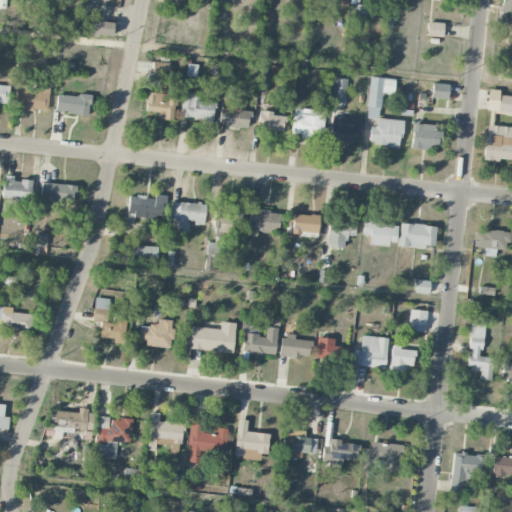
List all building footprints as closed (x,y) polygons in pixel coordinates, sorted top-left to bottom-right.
[(347,0),(334,0),(334,16),(347,16),(347,0)] [(511,0),(501,0),(500,21),(511,22),(511,0)] [(113,23),(90,20),(88,35),(111,38),(113,23)] [(444,23),(428,22),(426,36),(443,37),(444,23)] [(151,75),(169,77),(171,63),(152,61),(151,75)] [(395,79),(370,77),(366,118),(379,119),(381,93),(394,94),(395,79)] [(333,102),(346,103),(346,79),(334,78),(333,102)] [(49,83),(17,82),(16,109),(48,111),(49,83)] [(449,85),(432,83),(431,98),(447,99),(449,85)] [(0,103),(9,103),(9,86),(0,86),(0,103)] [(511,112),(511,96),(499,96),(499,90),(487,90),(487,112),(511,112)] [(174,121),(176,96),(147,93),(145,111),(159,113),(159,119),(174,121)] [(212,125),(214,103),(197,101),(198,95),(183,93),(181,117),(201,119),(201,124),(212,125)] [(56,94),(56,113),(89,115),(90,95),(56,94)] [(322,138),(324,111),(293,108),(291,135),(322,138)] [(248,110),(220,109),(220,127),(247,128),(248,110)] [(284,133),(285,116),(273,115),(273,111),(260,110),(258,131),(284,133)] [(330,141),(358,143),(359,119),(331,118),(330,141)] [(368,144),(399,148),(402,121),(376,118),(375,127),(370,127),(368,144)] [(411,149),(434,150),(434,140),(440,140),(441,125),(413,124),(411,149)] [(511,127),(486,126),(484,159),(511,161),(511,148),(511,147),(511,138),(510,138),(511,127)] [(14,176),(3,176),(3,199),(31,200),(31,180),(14,180),(14,176)] [(75,184),(40,183),(40,202),(75,203),(75,184)] [(129,196),(127,218),(163,221),(165,195),(155,194),(155,198),(129,196)] [(204,204),(171,202),(170,221),(177,222),(176,232),(187,233),(188,224),(203,224),(204,204)] [(233,226),(241,226),(241,207),(214,206),(213,236),(233,237),(233,226)] [(278,233),(279,211),(249,210),(247,236),(256,236),(256,232),(278,233)] [(291,235),(317,238),(319,216),(293,213),(291,235)] [(395,245),(397,223),(363,221),(362,235),(369,235),(369,244),(395,245)] [(345,247),(345,236),(354,236),(354,224),(327,223),(326,247),(345,247)] [(436,227),(400,223),(397,246),(425,249),(425,245),(433,246),(436,227)] [(483,256),(495,257),(496,250),(507,251),(509,232),(475,229),(473,247),(483,248),(483,256)] [(46,235),(35,235),(35,246),(46,246),(46,235)] [(132,261),(157,262),(157,247),(132,246),(132,261)] [(330,271),(319,270),(317,284),(329,285),(330,271)] [(415,293),(428,295),(429,282),(416,280),(415,293)] [(108,322),(109,299),(94,298),(93,321),(108,322)] [(31,314),(12,313),(12,307),(0,306),(0,318),(3,319),(3,329),(31,331),(31,314)] [(425,332),(426,311),(409,310),(408,331),(425,332)] [(100,322),(100,338),(112,338),(112,342),(125,343),(126,320),(116,320),(115,323),(100,322)] [(190,326),(219,329),(220,322),(235,323),(231,353),(188,348),(190,326)] [(493,358),(481,357),(484,325),(471,323),(467,369),(480,370),(479,380),(491,381),(493,358)] [(140,325),(173,329),(171,348),(138,344),(140,325)] [(258,325),(244,325),(242,353),(275,355),(277,328),(265,327),(265,337),(258,337),(258,325)] [(279,356),(308,359),(310,341),(294,339),(294,336),(280,335),(279,356)] [(353,349),(360,350),(361,335),(387,338),(384,369),(351,365),(353,349)] [(334,338),(316,338),(315,360),(347,361),(348,347),(334,347),(334,338)] [(404,371),(404,366),(412,366),(413,349),(390,348),(389,371),(404,371)] [(501,381),(511,381),(511,362),(501,362),(501,381)] [(0,428),(8,429),(9,417),(3,416),(4,403),(0,402),(0,428)] [(55,411),(53,438),(72,440),(73,429),(91,430),(93,411),(78,409),(77,413),(55,411)] [(93,457),(115,459),(117,443),(129,444),(131,420),(109,418),(109,417),(97,416),(93,457)] [(237,419),(247,420),(245,432),(269,434),(266,454),(260,453),(259,459),(233,456),(237,419)] [(200,451),(224,453),(226,428),(213,427),(213,434),(202,433),(203,421),(190,420),(187,462),(199,463),(200,451)] [(304,431),(284,430),(284,451),(315,452),(315,439),(304,438),(304,431)] [(358,444),(341,443),(341,440),(329,439),(328,469),(342,469),(342,460),(358,460),(358,444)] [(400,474),(403,446),(371,442),(370,449),(364,448),(362,462),(374,464),(374,460),(384,461),(382,472),(400,474)] [(453,452),(460,453),(460,452),(465,453),(465,455),(475,456),(475,454),(485,455),(483,474),(469,472),(468,480),(464,480),(462,494),(448,493),(453,452)] [(511,457),(492,457),(491,476),(511,476),(511,457)]
